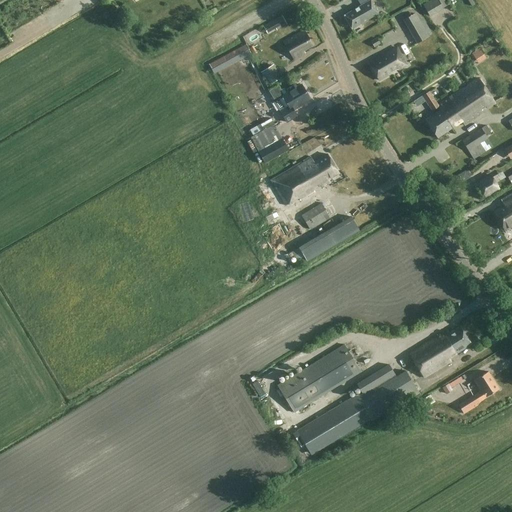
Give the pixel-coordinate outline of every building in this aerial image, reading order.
[(369,19),(378,14),(369,0),(358,0),(357,0),(360,6),(343,16),(351,29),(369,19)] [(431,14),(446,6),(442,0),(439,0),(427,7),(431,14)] [(415,12),(403,20),(416,44),(429,36),(415,12)] [(303,51),(313,46),(304,31),(283,42),(294,61),(305,55),(303,51)] [(224,55),(229,64),(250,53),(245,44),(224,55)] [(369,65),(379,81),(392,73),(391,70),(397,67),(398,69),(405,66),(395,49),(369,65)] [(480,49),(472,55),(475,60),(484,54),(480,49)] [(281,78),(273,65),(260,72),(267,84),(270,82),(271,84),(281,78)] [(480,109),(485,106),(486,105),(487,108),(494,103),(478,79),(438,106),(438,107),(440,110),(425,120),(437,138),(462,122),(464,126),(483,113),(480,109)] [(283,88),(287,94),(282,96),(282,97),(274,102),(280,111),(286,122),(297,116),(293,110),(300,106),(300,105),(310,99),(301,85),(296,88),(293,82),(283,88)] [(428,91),(422,96),(428,105),(432,111),(438,107),(438,106),(428,91)] [(317,101),(319,110),(337,104),(334,96),(317,101)] [(289,146),(302,141),(293,120),(280,125),(289,146)] [(473,159),(492,147),(486,136),(491,133),(486,126),(462,141),(473,159)] [(265,164),(272,160),(288,151),(282,139),(258,152),(265,164)] [(328,180),(339,173),(327,154),(313,162),(310,157),(270,180),(286,206),(298,198),(300,201),(314,192),(313,189),(320,185),(322,188),(330,183),(328,180)] [(452,178),(457,184),(462,179),(457,173),(452,178)] [(485,197),(499,189),(490,175),(477,183),(476,183),(485,197)] [(511,193),(500,200),(504,206),(493,212),(504,230),(511,225),(511,193)] [(301,216),(310,230),(329,219),(320,204),(301,216)] [(358,230),(350,218),(299,249),(306,262),(358,230)] [(448,358),(471,344),(460,327),(449,333),(447,330),(409,354),(424,378),(450,361),(448,358)] [(293,413),(360,372),(344,345),(277,386),(293,413)] [(361,392),(292,434),(300,447),(306,444),(312,454),(370,418),(371,421),(408,398),(409,399),(419,393),(406,371),(396,377),(388,365),(356,384),(361,392)] [(486,397),(499,389),(488,372),(474,381),(480,391),(458,405),(463,414),(477,405),(476,403),(486,397)] [(433,395),(419,404),(424,411),(438,402),(433,395)]
